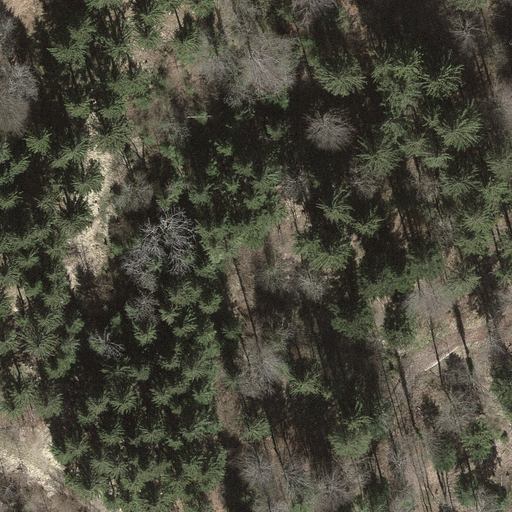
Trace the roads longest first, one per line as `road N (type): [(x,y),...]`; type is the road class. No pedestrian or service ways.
road 1 (track): [(31,456),(52,431),(119,408),(151,379),(174,236),(223,170),(279,48),(327,0)]
road 2 (track): [(511,319),(421,354),(358,469),(315,511)]
road 3 (track): [(109,511),(0,437)]
